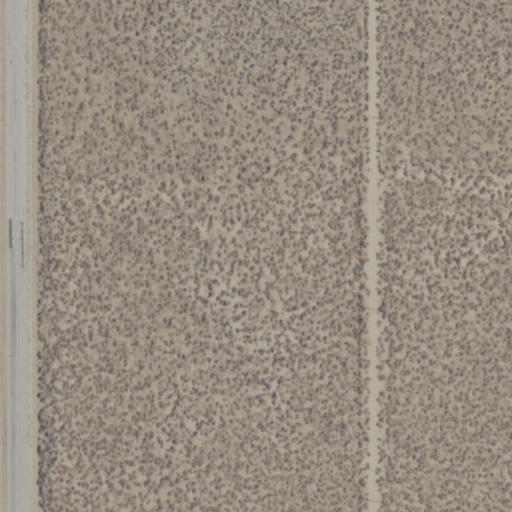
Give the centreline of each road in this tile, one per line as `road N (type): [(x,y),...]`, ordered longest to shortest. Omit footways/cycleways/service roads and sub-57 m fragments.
road 1 (track): [(377,511),(376,0)]
road 2 (tertiary): [(19,0),(19,511)]
